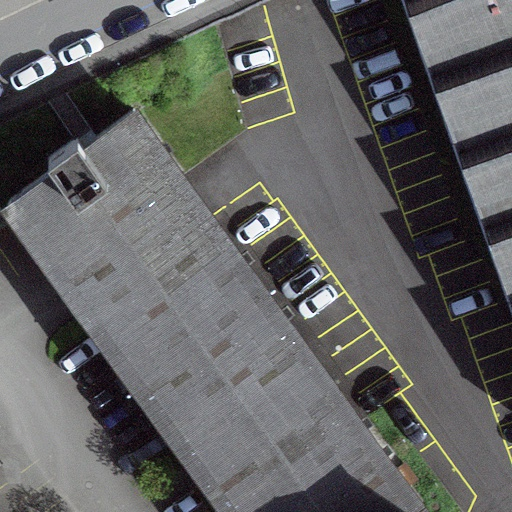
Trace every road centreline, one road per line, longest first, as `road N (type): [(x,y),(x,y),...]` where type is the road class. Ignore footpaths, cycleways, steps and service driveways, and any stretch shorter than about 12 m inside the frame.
road 1 (unknown): [(17,319),(240,182),(279,178),(322,190),(502,447)]
road 2 (unknown): [(17,319),(149,511)]
road 3 (residential): [(125,0),(0,59)]
